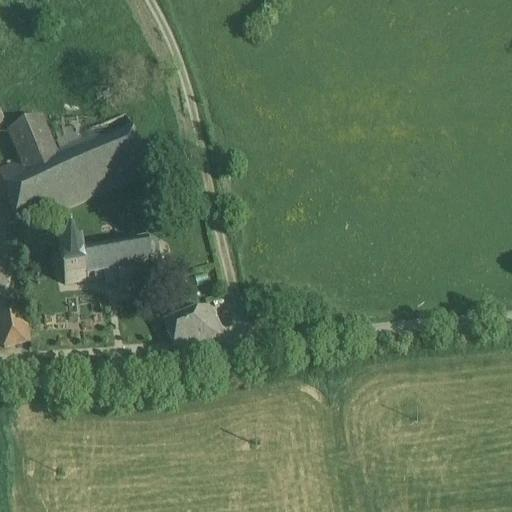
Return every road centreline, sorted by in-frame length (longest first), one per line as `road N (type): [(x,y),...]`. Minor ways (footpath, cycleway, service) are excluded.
road 1 (unclassified): [(147,0),(176,49),(247,359)]
road 2 (unclassified): [(511,323),(340,338),(247,359)]
road 3 (unclassified): [(247,359),(185,378),(27,383),(0,374)]
